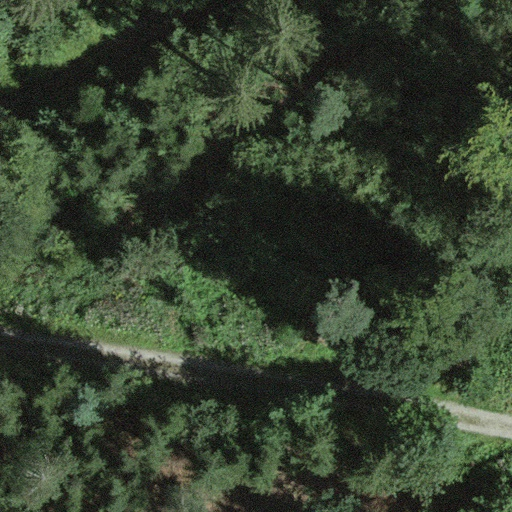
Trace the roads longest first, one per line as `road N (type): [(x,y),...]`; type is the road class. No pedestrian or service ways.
road 1 (track): [(0,325),(511,429)]
road 2 (track): [(0,117),(154,0)]
